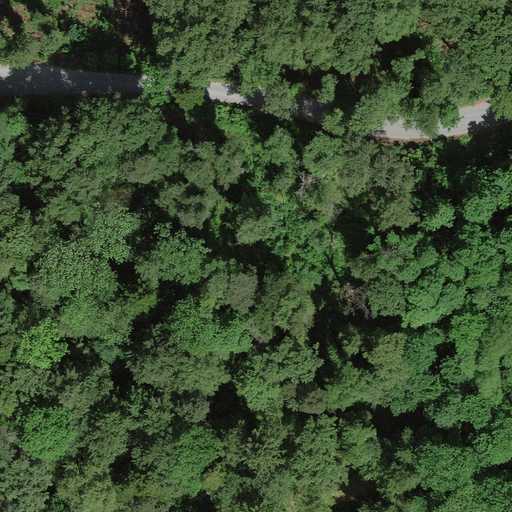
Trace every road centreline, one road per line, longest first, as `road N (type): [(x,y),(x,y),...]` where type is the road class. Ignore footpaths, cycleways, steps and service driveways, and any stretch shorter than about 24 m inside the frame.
road 1 (unclassified): [(0,77),(224,91),(399,124),(511,101)]
road 2 (track): [(98,83),(207,150),(215,164),(235,299),(303,511)]
